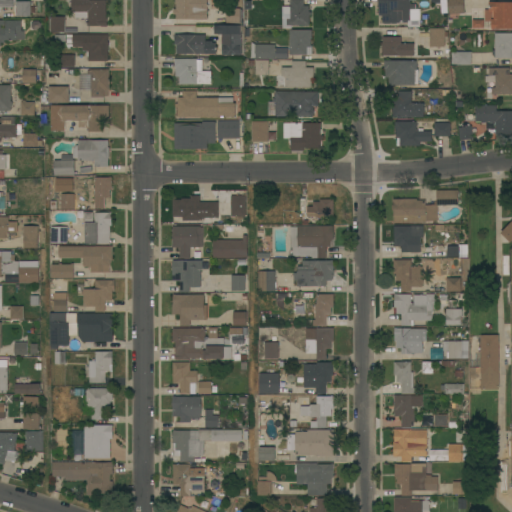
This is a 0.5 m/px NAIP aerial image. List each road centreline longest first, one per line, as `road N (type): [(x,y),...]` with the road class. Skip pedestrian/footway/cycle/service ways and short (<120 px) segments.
road 1 (residential): [(348,0),(361,140),(366,511)]
road 2 (residential): [(147,0),(142,511)]
road 3 (residential): [(148,174),(362,174),(511,162)]
